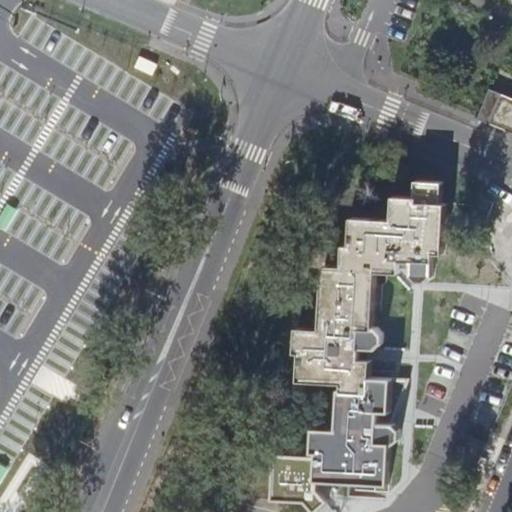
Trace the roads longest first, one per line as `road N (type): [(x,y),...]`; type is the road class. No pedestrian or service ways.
road 1 (tertiary): [(219,217),(78,511)]
road 2 (tertiary): [(109,511),(219,217)]
road 3 (unclassified): [(281,70),(511,165)]
road 4 (unclassified): [(110,0),(281,70)]
road 5 (tertiary): [(281,70),(219,217)]
